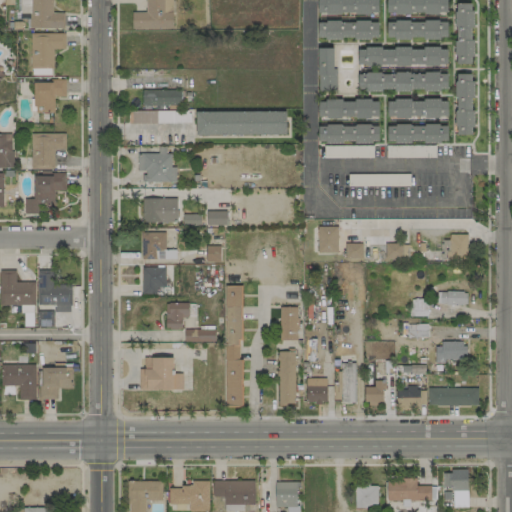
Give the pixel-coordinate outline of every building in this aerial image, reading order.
[(64,28),(64,12),(52,13),(52,0),(29,0),(30,28),(64,28)] [(171,0),(145,0),(145,12),(132,12),(131,29),(179,30),(180,14),(172,13),(171,0)] [(317,0),(317,14),(378,14),(377,0),(317,0)] [(447,0),(386,0),(387,14),(447,14),(447,0)] [(455,64),(473,64),(473,3),(455,3),(455,64)] [(317,39),(378,39),(378,22),(318,21),(317,39)] [(386,21),(386,38),(447,38),(447,21),(386,21)] [(30,33),(31,69),(53,68),(53,49),(64,49),(64,33),(30,33)] [(358,65),(447,66),(447,48),(358,47),(358,65)] [(334,48),(317,48),(318,91),(335,91),(334,48)] [(358,73),(358,90),(447,90),(447,72),(358,73)] [(473,74),(455,74),(455,135),(473,135),(473,74)] [(65,81),(34,81),(33,112),(53,112),(53,96),(65,96),(65,81)] [(180,89),(141,90),(142,108),(180,107),(180,89)] [(317,117),(378,118),(378,100),(318,100),(317,117)] [(387,117),(447,117),(447,100),(386,100),(387,117)] [(196,135),(286,135),(286,111),(196,112),(196,135)] [(447,124),(386,125),(387,142),(447,142),(447,124)] [(378,142),(378,125),(317,125),(317,142),(378,142)] [(12,133),(0,133),(0,167),(12,168),(12,133)] [(31,169),(53,169),(53,149),(65,149),(64,133),(30,134),(31,169)] [(136,171),(143,171),(143,182),(175,182),(175,167),(168,166),(168,147),(158,147),(157,153),(136,153),(136,171)] [(33,200),(43,200),(43,204),(53,204),(53,190),(64,191),(65,175),(33,174),(33,200)] [(142,223),(177,222),(177,198),(141,199),(142,223)] [(226,211),(206,211),(206,225),(226,225),(226,211)] [(200,225),(200,214),(182,215),(182,225),(200,225)] [(337,226),(317,227),(317,253),(337,252),(337,226)] [(141,259),(172,259),(172,250),(165,250),(165,232),(140,232),(141,259)] [(443,260),(466,259),(466,234),(448,234),(448,240),(442,240),(443,260)] [(362,259),(362,243),(345,243),(345,259),(362,259)] [(408,244),(384,244),(385,260),(408,259),(408,244)] [(219,245),(205,246),(206,262),(220,262),(219,245)] [(141,294),(156,294),(156,286),(164,286),(164,267),(141,267),(141,294)] [(0,304),(34,304),(34,282),(15,282),(15,270),(0,270),(0,304)] [(71,284),(53,284),(53,270),(36,270),(37,305),(53,304),(53,311),(71,311),(71,284)] [(241,285),(225,285),(224,407),(240,407),(241,285)] [(466,304),(466,291),(436,292),(436,305),(466,304)] [(409,315),(427,316),(427,299),(410,299),(409,315)] [(181,329),(181,318),(187,318),(188,303),(165,303),(165,329),(181,329)] [(279,340),(297,340),(297,307),(278,307),(279,340)] [(406,324),(407,338),(427,337),(426,324),(406,324)] [(214,329),(190,330),(191,342),(215,341),(214,329)] [(464,343),(434,342),(434,363),(443,363),(443,359),(464,360),(464,343)] [(294,351),(278,351),(277,405),(294,405),(294,351)] [(173,357),(144,358),(144,368),(138,368),(139,390),(182,389),(182,373),(173,373),(173,357)] [(355,402),(355,362),(340,363),(341,403),(355,402)] [(35,364),(0,364),(0,377),(0,386),(18,385),(18,400),(35,400),(35,364)] [(40,400),(56,400),(56,388),(70,388),(70,368),(40,368),(40,400)] [(326,378),(305,378),(305,403),(326,403),(326,378)] [(384,381),(374,381),(374,387),(364,387),(365,404),(384,403),(384,381)] [(395,389),(396,408),(418,408),(418,385),(407,385),(407,389),(395,389)] [(477,387),(427,388),(427,406),(477,405),(477,387)] [(452,508),(467,507),(467,470),(442,471),(442,488),(452,488),(452,508)] [(416,479),(386,478),(386,502),(408,503),(408,500),(430,501),(431,485),(416,485),(416,479)] [(254,504),(254,480),(212,481),(212,496),(223,496),(224,511),(243,511),(243,504),(254,504)] [(144,511),(144,500),(161,500),(161,481),(127,481),(127,511),(144,511)] [(168,487),(168,507),(187,507),(187,511),(208,511),(208,481),(190,481),(190,487),(168,487)] [(275,507),(286,507),(285,511),(296,511),(297,482),(274,482),(275,507)] [(354,507),(377,507),(377,485),(354,485),(354,507)]
